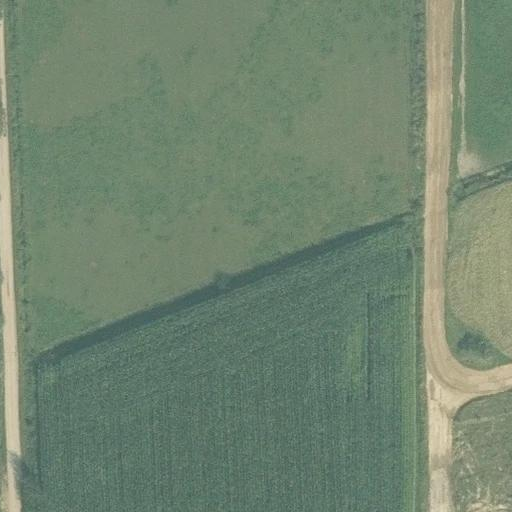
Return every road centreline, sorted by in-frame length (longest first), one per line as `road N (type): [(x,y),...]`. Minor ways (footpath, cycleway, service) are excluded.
road 1 (track): [(436,511),(439,0)]
road 2 (unclassified): [(11,511),(0,176)]
